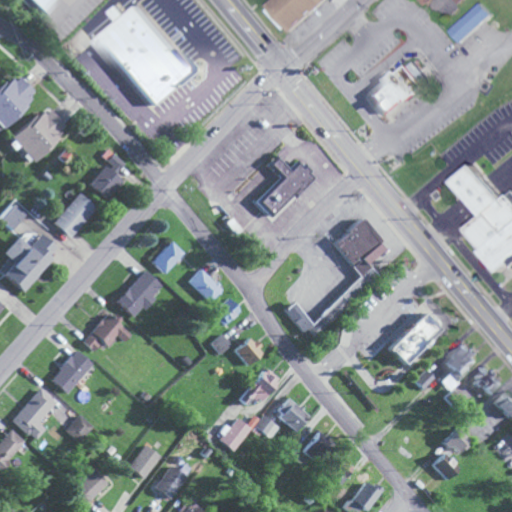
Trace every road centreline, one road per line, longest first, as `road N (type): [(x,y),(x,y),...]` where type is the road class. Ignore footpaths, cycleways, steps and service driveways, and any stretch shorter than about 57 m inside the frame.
road 1 (residential): [(0,28),(104,121),(166,191),(289,357),(419,511)]
road 2 (primary): [(511,350),(223,0)]
road 3 (residential): [(0,376),(214,140),(285,75)]
road 4 (residential): [(247,294),(367,175)]
